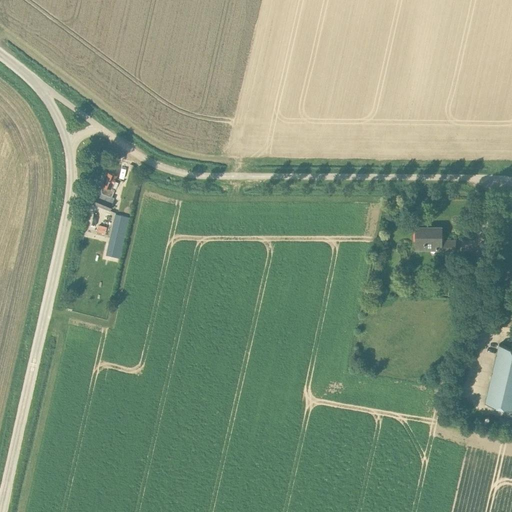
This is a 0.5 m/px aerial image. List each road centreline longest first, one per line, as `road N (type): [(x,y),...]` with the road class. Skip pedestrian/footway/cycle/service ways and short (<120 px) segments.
road 1 (unclassified): [(511,181),(174,181),(98,128)]
road 2 (unclassified): [(0,511),(57,261),(71,142)]
